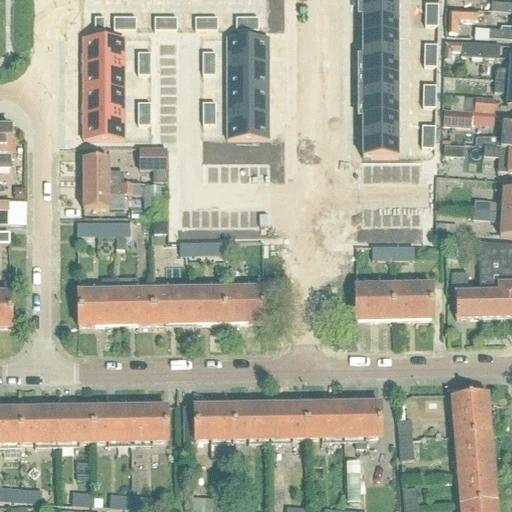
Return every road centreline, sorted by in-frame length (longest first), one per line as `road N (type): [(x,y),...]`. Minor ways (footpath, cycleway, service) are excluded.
road 1 (residential): [(40,376),(40,94)]
road 2 (residential): [(188,42),(189,199),(300,199)]
road 3 (residential): [(40,376),(302,371)]
road 4 (residential): [(302,371),(511,371)]
road 5 (residential): [(302,371),(300,199)]
